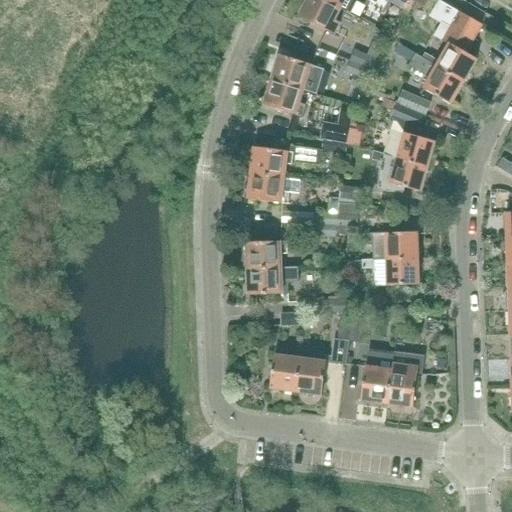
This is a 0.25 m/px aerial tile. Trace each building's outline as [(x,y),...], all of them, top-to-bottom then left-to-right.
[(341,10),(321,0),(307,0),(299,17),(334,36),(340,25),(335,23),(341,10)] [(353,0),(321,0),(341,10),(346,0),(351,0),(353,1),(353,0)] [(386,0),(402,8),(406,0),(386,0)] [(482,26),(452,9),(444,4),(442,9),(436,20),(451,29),(443,42),(449,45),(437,67),(464,83),(477,61),(461,51),(467,42),(471,44),(482,26)] [(379,54),(383,47),(374,43),(367,56),(355,51),(351,62),(372,71),(379,54)] [(464,83),(437,67),(416,55),(405,73),(426,85),(424,90),(451,106),(464,83)] [(316,95),(324,70),(279,56),(271,81),(305,91),(316,95)] [(369,78),(372,71),(351,62),(347,72),(368,80),(369,78)] [(300,105),(305,91),(271,81),(264,106),(302,118),(306,107),(300,105)] [(431,103),(419,98),(405,92),(400,106),(425,117),(431,103)] [(420,130),(425,117),(400,106),(394,119),(397,120),(387,156),(428,168),(435,143),(405,134),(408,125),(420,130)] [(338,131),(327,128),(325,140),(347,144),(348,133),(352,116),(341,114),(338,131)] [(345,154),(347,145),(347,144),(325,140),(323,150),(345,154)] [(321,166),(323,150),(291,146),(291,153),(254,149),(251,175),(285,179),(287,165),(292,165),(293,162),(321,166)] [(428,168),(387,156),(375,153),(372,160),(382,163),(378,191),(402,193),(404,188),(421,193),(428,168)] [(283,193),(285,179),(251,175),(248,200),(288,205),(289,193),(283,193)] [(353,188),(350,188),(341,187),(340,199),(362,202),(363,189),(357,189),(353,188)] [(337,227),(338,215),(315,214),(314,225),(337,227)] [(338,215),(337,227),(348,227),(357,227),(358,216),(338,215)] [(337,238),(337,227),(314,225),(313,237),(337,238)] [(337,227),(337,238),(344,238),(348,233),(348,227),(337,227)] [(387,260),(419,259),(418,234),(362,235),(362,243),(374,243),(375,261),(376,261),(387,260)] [(282,255),(287,255),(287,243),(247,244),(248,270),(282,269),(282,255)] [(387,286),(419,286),(419,259),(387,260),(387,286)] [(375,261),(362,261),(362,271),(376,271),(376,261),(375,261)] [(249,296),(288,295),(288,283),(299,282),(299,268),(282,269),(248,270),(249,296)] [(338,301),(339,313),(363,312),(363,300),(338,301)] [(299,314),(305,314),(339,313),(338,301),(298,302),(299,314)] [(398,323),(422,322),(421,310),(398,311),(398,323)] [(305,325),(305,319),(305,314),(299,314),(281,315),(281,326),(299,326),(299,330),(305,330),(305,325)] [(350,341),(353,318),(341,316),(338,340),(350,341)] [(353,318),(350,341),(361,343),(364,320),(353,318)] [(287,357),(287,351),(276,350),(271,390),(296,393),(301,359),(287,357)] [(422,375),(425,357),(394,353),(393,359),(387,405),(413,408),(418,374),(422,375)] [(322,396),(328,356),(316,355),(315,361),(301,359),(296,393),(322,396)] [(387,405),(393,359),(379,357),(379,363),(367,361),(362,401),(387,405)]
